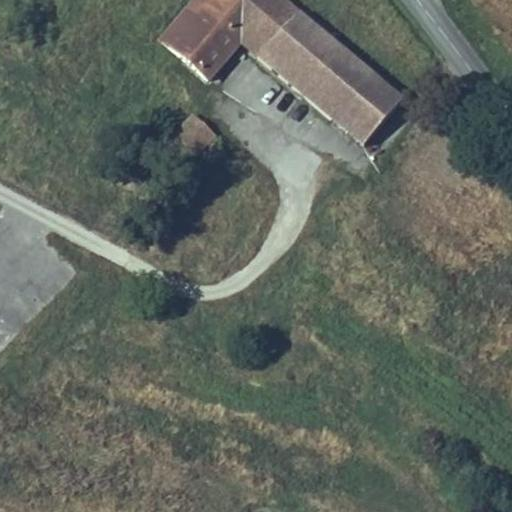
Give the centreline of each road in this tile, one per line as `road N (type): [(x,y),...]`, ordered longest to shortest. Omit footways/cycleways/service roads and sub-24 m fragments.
road 1 (unknown): [(0,193),(164,284),(206,295),(246,278),(345,147)]
road 2 (tertiary): [(416,0),(511,130)]
